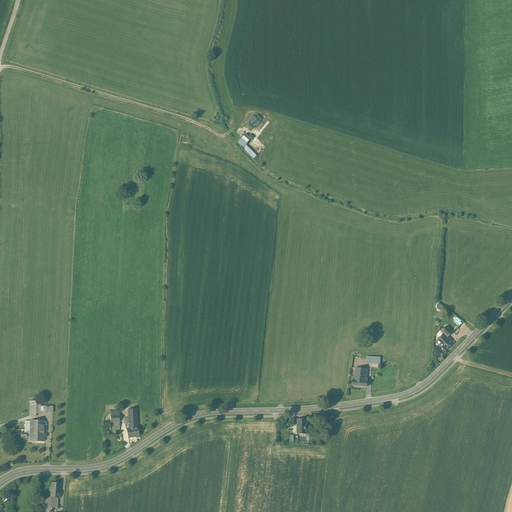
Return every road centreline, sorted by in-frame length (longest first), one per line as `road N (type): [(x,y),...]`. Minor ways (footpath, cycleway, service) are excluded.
road 1 (secondary): [(0,481),(28,469),(105,464),(204,413),(318,407),(412,391),(511,295)]
road 2 (track): [(0,65),(219,135),(231,129)]
